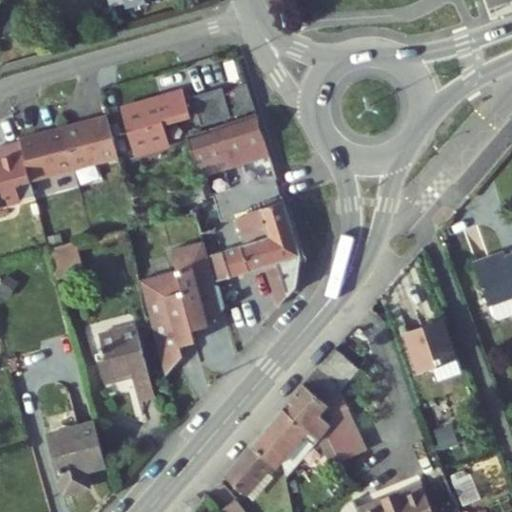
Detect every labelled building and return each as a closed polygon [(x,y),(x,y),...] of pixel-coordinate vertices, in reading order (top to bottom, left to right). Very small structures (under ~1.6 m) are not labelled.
[(126,0),(130,13),(168,2),(167,0),(126,0)] [(136,157),(164,149),(158,128),(184,120),(188,133),(226,122),(217,93),(180,104),(177,96),(123,112),(136,157)] [(237,97),(224,101),(230,121),(243,117),(237,97)] [(109,118),(66,130),(79,178),(123,165),(109,118)] [(183,140),(195,182),(263,162),(253,128),(251,121),(183,140)] [(66,130),(23,143),(23,146),(36,190),(79,178),(66,130)] [(36,190),(23,146),(0,153),(0,220),(42,209),(36,190)] [(168,196),(175,220),(189,216),(203,212),(196,188),(168,196)] [(244,246),(215,255),(224,285),(258,275),(270,316),(288,296),(293,269),(275,206),(236,217),(244,246)] [(189,216),(195,238),(209,234),(203,212),(189,216)] [(52,244),(60,271),(79,266),(71,238),(52,244)] [(144,279),(171,372),(185,357),(182,349),(194,346),(192,336),(205,332),(218,317),(212,292),(209,288),(197,245),(169,253),(175,270),(144,279)] [(511,247),(470,263),(484,301),(511,291),(511,247)] [(102,350),(110,377),(136,370),(143,395),(160,390),(139,315),(103,325),(109,348),(102,350)] [(460,369),(440,320),(400,336),(414,371),(432,364),(438,378),(460,369)] [(309,383),(227,478),(241,491),(270,458),(279,463),(286,455),(279,447),(302,421),(310,433),(315,430),(332,467),(341,464),(317,401),(323,395),(309,383)] [(436,430),(443,447),(456,442),(449,425),(436,430)] [(103,431),(57,445),(74,502),(98,495),(93,479),(115,473),(103,431)] [(384,489),(359,500),(363,511),(441,511),(427,478),(387,495),(384,489)] [(257,511),(243,495),(229,507),(233,511),(257,511)]
